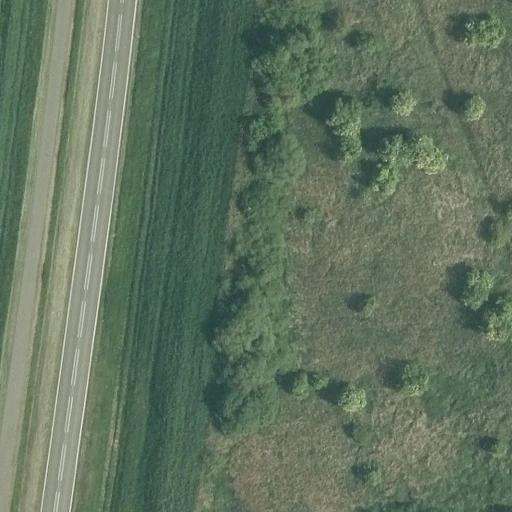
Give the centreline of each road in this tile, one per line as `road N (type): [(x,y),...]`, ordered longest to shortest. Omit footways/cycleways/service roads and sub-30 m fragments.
road 1 (trunk): [(53,511),(123,0)]
road 2 (unclassified): [(0,470),(62,0)]
